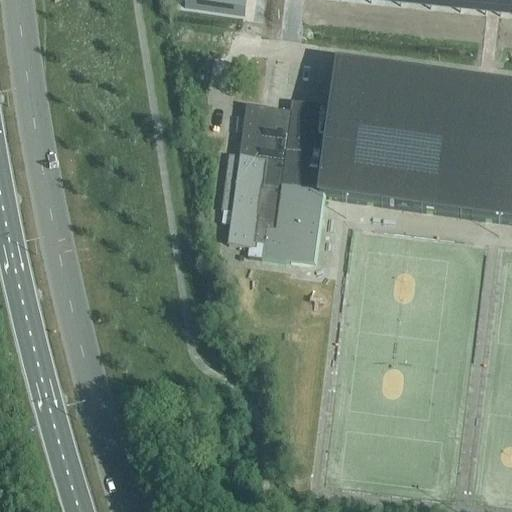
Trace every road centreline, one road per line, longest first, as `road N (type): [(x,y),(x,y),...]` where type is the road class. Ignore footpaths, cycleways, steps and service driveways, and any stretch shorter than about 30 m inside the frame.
road 1 (primary): [(128,511),(52,236),(7,0)]
road 2 (primary): [(0,193),(79,511)]
